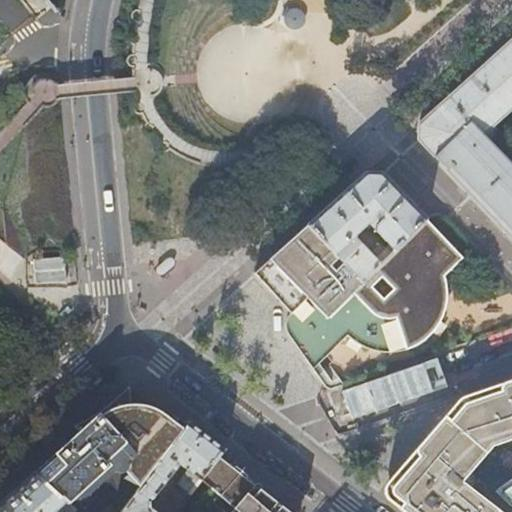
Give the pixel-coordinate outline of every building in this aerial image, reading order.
[(21,0),(35,16),(50,3),(47,0),(21,0)] [(297,10),(290,11),(288,20),(293,24),(301,21),(302,14),(297,10)] [(511,40),(420,124),(419,139),(508,232),(511,236),(511,40)] [(427,219),(381,172),(366,172),(308,225),(362,282),(427,219)] [(292,314),(288,320),(286,327),(287,333),(313,369),(347,337),(355,342),(364,347),(375,351),(389,353),(398,352),(407,351),(419,345),(428,339),(437,329),(444,317),(447,307),(448,292),(447,280),(445,275),(464,258),(427,219),(362,282),(308,225),(255,273),(292,314)] [(503,511),(463,480),(492,445),(511,437),(511,379),(474,393),(474,396),(463,402),(448,417),(445,415),(443,418),(397,472),(401,475),(398,480),(395,480),(392,484),(391,488),(391,493),(393,496),(395,498),(400,500),(406,505),(402,509),(404,511),(503,511)] [(56,453),(86,478),(112,455),(140,487),(184,430),(161,412),(151,409),(131,406),(122,407),(104,413),(102,415),(100,413),(56,453)] [(190,422),(184,430),(140,487),(121,511),(154,511),(149,509),(148,502),(179,463),(187,470),(175,484),(189,495),(200,481),(218,457),(225,449),(204,433),(190,422)] [(35,472),(69,503),(71,502),(75,499),(78,494),(79,488),(80,485),(86,478),(56,453),(35,472)] [(290,511),(218,457),(200,481),(237,510),(235,511),(290,511)] [(72,511),(76,510),(69,503),(35,472),(0,504),(0,511),(72,511)]
